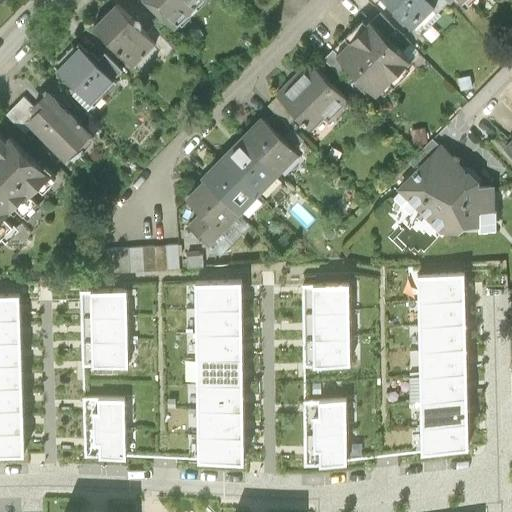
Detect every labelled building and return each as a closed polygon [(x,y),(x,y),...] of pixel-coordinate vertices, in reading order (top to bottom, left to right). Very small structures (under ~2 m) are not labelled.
[(149,0),(174,25),(198,0),(149,0)] [(385,0),(417,31),(439,10),(428,0),(385,0)] [(428,0),(439,10),(448,1),(447,0),(428,0)] [(115,2),(93,24),(133,64),(156,41),(145,31),(115,2)] [(378,10),(371,18),(389,36),(397,28),(378,10)] [(389,36),(371,18),(337,51),(351,65),(377,91),(411,58),(389,36)] [(155,22),(145,31),(156,41),(167,52),(176,42),(155,22)] [(96,61),(79,44),(57,66),(94,102),(108,88),(111,91),(119,83),(114,79),(96,61)] [(341,75),(351,65),(337,51),(333,47),(324,57),(341,75)] [(105,53),(96,61),(114,79),(122,70),(105,53)] [(352,102),(309,59),(275,92),(278,95),(297,114),(312,129),(325,116),(331,122),(352,102)] [(94,138),(93,132),(46,88),(31,104),(35,108),(27,117),(33,123),(66,157),(82,147),(85,150),(94,138)] [(297,114),(278,95),(269,103),(276,110),(289,123),(297,114)] [(35,108),(31,104),(23,97),(8,112),(27,129),(33,123),(27,117),(35,108)] [(289,123),(276,110),(268,120),(295,147),(303,137),(289,123)] [(240,134),(279,172),(300,152),(295,147),(268,120),(261,113),(240,134)] [(0,198),(11,210),(50,171),(10,131),(5,136),(0,130),(0,198)] [(221,153),(260,193),(279,172),(240,134),(221,153)] [(417,167),(439,145),(430,136),(408,159),(417,167)] [(481,177),(441,143),(439,145),(417,167),(398,186),(401,189),(394,195),(410,211),(417,205),(441,230),(460,229),(466,223),(480,222),(481,228),(497,228),(495,182),(481,182),(481,177)] [(203,178),(239,214),(260,193),(221,153),(201,174),(203,178)] [(239,214),(203,178),(186,195),(200,209),(188,221),(210,243),(239,214)] [(0,220),(11,210),(0,198),(0,220)] [(178,242),(107,247),(108,270),(180,265),(178,242)] [(465,292),(464,269),(417,271),(418,294),(465,292)] [(243,300),(242,276),(196,278),(196,291),(197,301),(243,300)] [(350,287),(350,277),(304,279),(305,303),(351,301),(350,287)] [(350,287),(351,301),(352,326),(353,351),(305,353),(307,382),(348,381),(349,410),(350,439),(385,437),(424,436),(423,412),(422,388),(421,365),(420,341),(419,318),(418,294),(418,284),(386,286),(350,287)] [(128,294),(127,285),(81,286),(82,311),(128,309),(128,294)] [(76,319),(76,290),(54,290),(54,319),(76,319)] [(0,313),(21,313),(21,291),(0,291),(0,313)] [(196,291),(128,294),(128,309),(129,333),(130,357),(84,359),(85,389),(126,388),(127,417),(128,446),(163,445),(202,443),(201,420),(200,396),(199,372),(198,349),(198,325),(197,301),(196,291)] [(466,316),(465,292),(418,294),(419,318),(466,316)] [(243,323),(243,300),(197,301),(198,325),(243,323)] [(352,326),(351,301),(305,303),(305,328),(352,326)] [(129,333),(128,309),(82,311),(83,335),(129,333)] [(0,336),(22,336),(21,313),(0,313),(0,336)] [(466,339),(466,316),(419,318),(420,341),(466,339)] [(244,347),(243,323),(198,325),(198,349),(244,347)] [(353,351),(352,326),(305,328),(305,353),(353,351)] [(130,357),(129,333),(83,335),(84,359),(130,357)] [(0,358),(23,358),(22,336),(0,336),(0,358)] [(467,363),(466,339),(420,341),(421,365),(467,363)] [(245,371),(244,347),(198,349),(199,372),(245,371)] [(0,381),(23,381),(23,358),(0,358),(0,381)] [(468,387),(467,363),(421,365),(422,388),(468,387)] [(246,394),(245,371),(199,372),(200,396),(246,394)] [(0,404),(24,403),(23,381),(0,381),(0,404)] [(349,410),(348,381),(307,382),(307,411),(349,410)] [(469,410),(468,387),(422,388),(423,412),(469,410)] [(127,417),(126,388),(85,389),(86,418),(127,417)] [(247,418),(246,394),(200,396),(201,420),(247,418)] [(0,426),(25,426),(24,403),(0,404),(0,426)] [(350,439),(349,410),(307,411),(308,440),(350,439)] [(470,434),(469,410),(423,412),(424,436),(470,434)] [(128,446),(127,417),(86,418),(87,448),(128,446)] [(248,442),(247,418),(201,420),(202,443),(248,442)] [(0,449),(25,449),(25,426),(0,426),(0,449)] [(299,511),(300,499),(235,501),(235,511),(299,511)]
